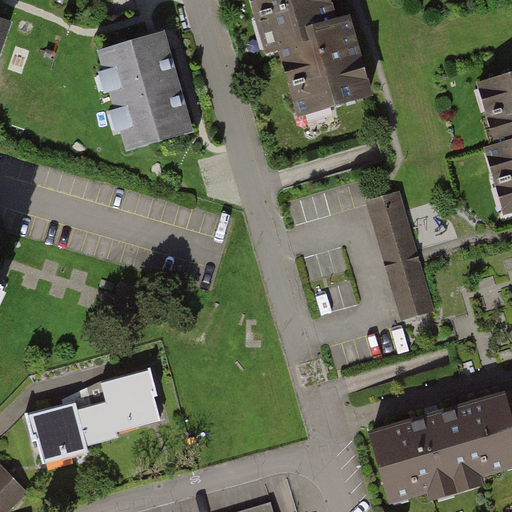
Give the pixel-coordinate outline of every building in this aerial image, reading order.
[(337,32),(329,0),(246,0),(259,51),(273,48),(337,32)] [(0,54),(9,27),(0,24),(0,54)] [(337,32),(273,48),(292,122),(368,102),(349,29),(337,32)] [(95,56),(124,156),(189,137),(160,37),(95,56)] [(511,80),(480,89),(494,143),(511,138),(511,80)] [(511,220),(511,138),(494,143),(481,150),(505,223),(511,220)] [(397,199),(372,207),(408,319),(432,312),(397,199)] [(0,311),(9,294),(0,289),(0,311)] [(148,380),(29,416),(43,463),(162,427),(148,380)] [(511,429),(511,391),(502,394),(511,430),(511,429)] [(511,430),(502,394),(363,434),(383,502),(511,465),(511,430)] [(0,511),(1,511),(25,492),(2,465),(0,467),(0,511)] [(244,506),(275,499),(269,478),(238,485),(244,506)]
